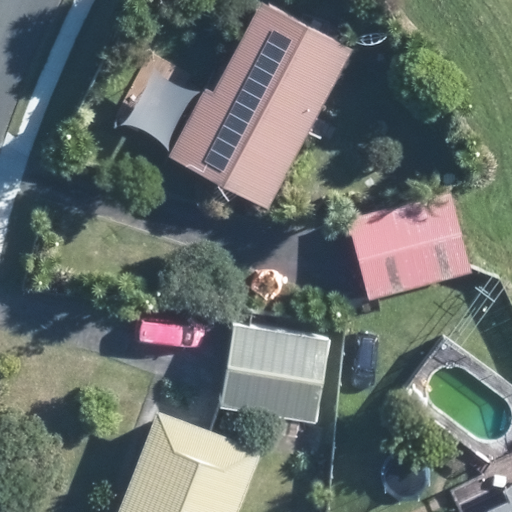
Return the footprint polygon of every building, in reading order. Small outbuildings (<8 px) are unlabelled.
[(275,194),(360,34),(295,0),(262,0),(221,77),(215,74),(178,143),(275,194)] [(181,111),(131,87),(114,124),(163,148),(181,111)] [(353,210),(376,287),(478,260),(456,182),(353,210)] [(305,407),(321,411),(336,328),(241,312),(227,394),(287,406),(305,407)] [(269,436),(259,433),(165,397),(121,511),(239,511),(264,450),(269,436)] [(326,455),(332,423),(302,418),(297,450),(326,455)] [(511,511),(511,493),(468,511),(511,511)] [(285,494),(283,511),(312,511),(314,496),(285,494)]
